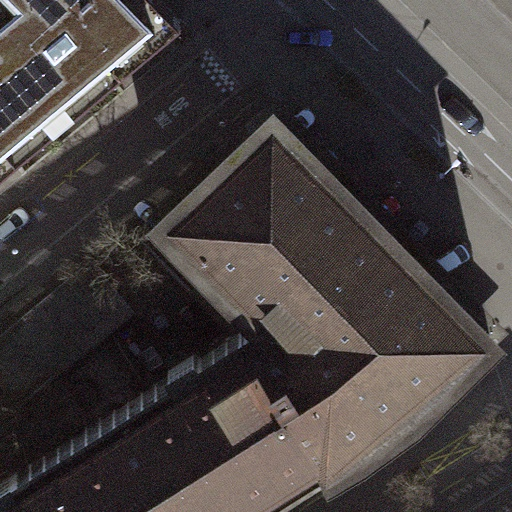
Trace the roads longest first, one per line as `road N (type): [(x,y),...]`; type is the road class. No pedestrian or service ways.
road 1 (residential): [(0,255),(299,0)]
road 2 (primary): [(511,119),(391,0)]
